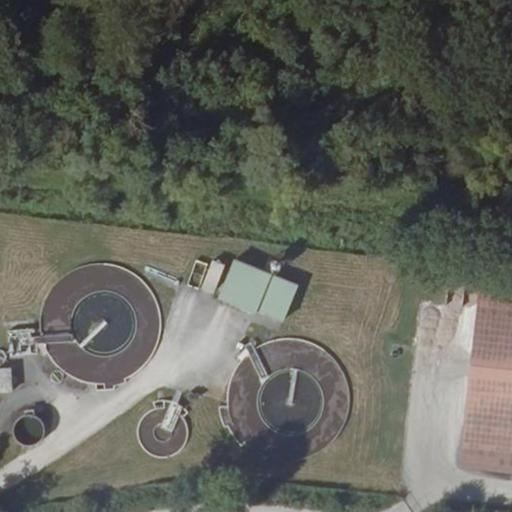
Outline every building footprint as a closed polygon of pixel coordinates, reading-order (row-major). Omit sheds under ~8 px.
[(217,297),(284,323),(300,283),(233,257),(217,297)] [(211,258),(202,288),(215,292),(224,262),(211,258)] [(511,291),(481,288),(461,472),(511,477),(511,291)] [(32,329),(13,329),(12,350),(32,350),(32,329)] [(12,366),(0,366),(0,391),(13,392),(12,366)]
